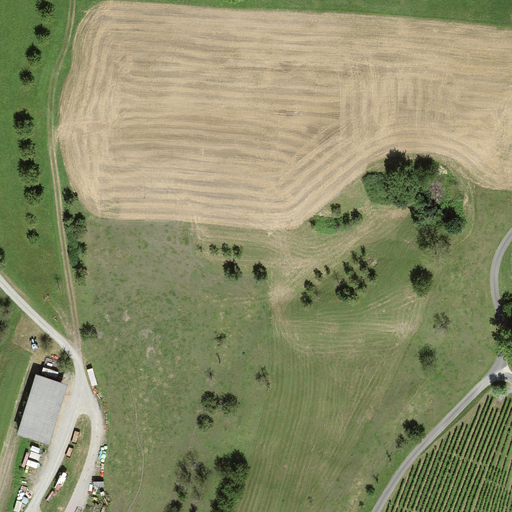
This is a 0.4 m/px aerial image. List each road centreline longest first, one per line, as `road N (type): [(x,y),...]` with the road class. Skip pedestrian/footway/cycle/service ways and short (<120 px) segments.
road 1 (track): [(76,363),(54,134),(72,0)]
road 2 (track): [(511,231),(494,262),(505,347),(499,369),(404,464),(376,511)]
road 3 (track): [(0,278),(76,363),(80,381),(58,460),(26,511)]
road 4 (track): [(73,511),(98,418),(93,403),(79,396)]
